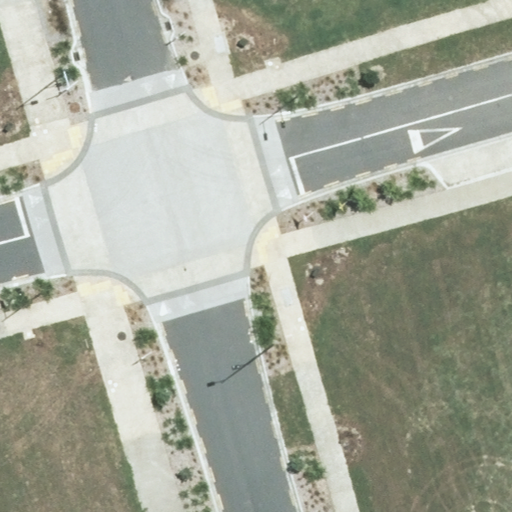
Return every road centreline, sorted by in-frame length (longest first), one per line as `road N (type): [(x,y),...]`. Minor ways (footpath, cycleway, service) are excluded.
road 1 (residential): [(162,192),(511,84)]
road 2 (residential): [(162,192),(255,511)]
road 3 (residential): [(108,0),(162,192)]
road 4 (residential): [(0,231),(162,192)]
